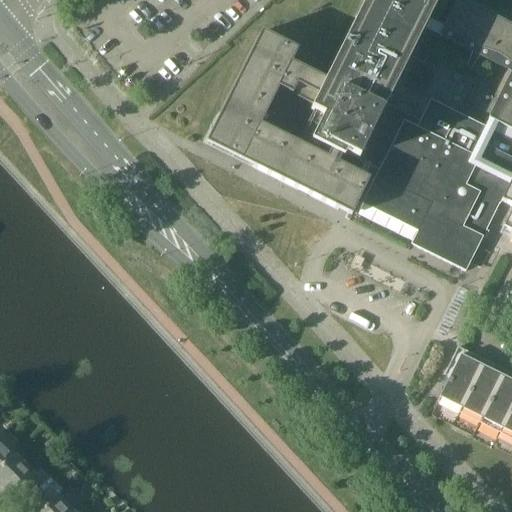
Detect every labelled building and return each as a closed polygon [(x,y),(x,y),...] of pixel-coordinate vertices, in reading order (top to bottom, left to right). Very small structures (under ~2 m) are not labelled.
[(480,142),(487,128),(431,100),(420,121),(386,104),(389,99),(438,0),(365,0),(325,83),(290,65),(297,52),(260,34),(205,145),(350,218),(368,181),(333,164),(339,152),(378,171),(361,205),(417,232),(410,246),(465,274),(499,206),(500,203),(505,206),(511,191),(511,175),(479,159),(486,145),(480,142)] [(439,36),(438,37),(441,38),(441,37),(458,45),(462,38),(478,50),(479,50),(498,56),(511,66),(511,97),(496,121),(489,117),(488,119),(488,120),(511,131),(511,26),(458,0),(456,0),(442,29),(439,36)] [(511,191),(505,206),(511,208),(511,209),(502,230),(501,230),(511,235),(511,191)] [(511,383),(461,358),(464,353),(457,349),(443,377),(450,380),(440,400),(511,435),(511,383)] [(0,469),(14,455),(0,441),(0,469)] [(35,476),(14,455),(0,469),(0,485),(13,499),(19,493),(27,502),(50,479),(40,470),(35,476)] [(71,511),(57,497),(62,492),(53,483),(31,505),(37,511),(71,511)]
